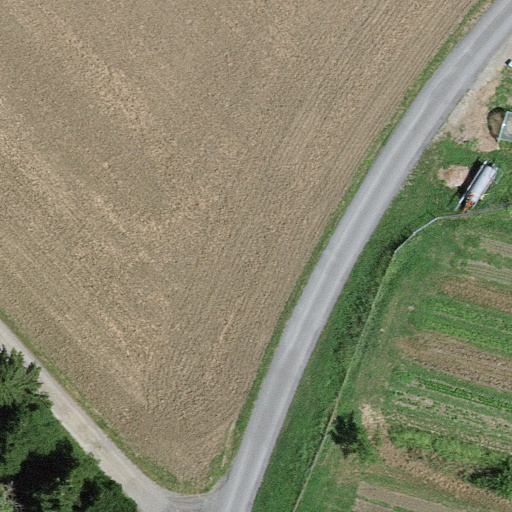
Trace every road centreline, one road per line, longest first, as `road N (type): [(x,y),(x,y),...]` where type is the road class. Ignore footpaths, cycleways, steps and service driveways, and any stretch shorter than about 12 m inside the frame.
road 1 (unclassified): [(234,511),(315,305),(473,58),(511,19)]
road 2 (track): [(0,351),(159,511)]
